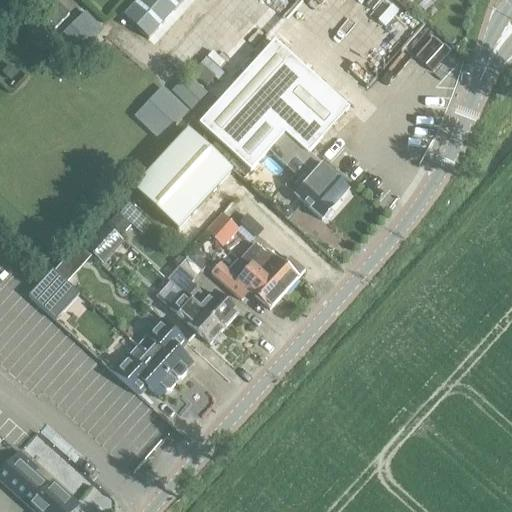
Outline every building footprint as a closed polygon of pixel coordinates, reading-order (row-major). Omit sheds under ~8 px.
[(141,0),(124,19),(148,41),(185,0),(141,0)] [(63,34),(81,52),(105,28),(87,10),(63,34)] [(424,25),(405,46),(441,80),(460,59),(424,25)] [(312,153),(352,108),(278,42),(203,126),(254,171),(289,133),(305,147),(312,153)] [(191,112),(207,94),(187,75),(171,93),(191,112)] [(134,118),(159,141),(161,143),(189,113),(162,88),(134,118)] [(187,132),(132,192),(178,233),(232,173),(187,132)] [(326,165),(312,153),(305,147),(296,156),(317,175),(299,196),(326,220),(328,217),(332,218),(336,212),(336,209),(353,189),(326,165)] [(106,222),(116,231),(126,220),(116,212),(106,222)] [(225,246),(241,229),(223,212),(207,230),(225,246)] [(255,239),(264,228),(249,215),(240,226),(255,239)] [(106,222),(103,226),(86,243),(102,258),(118,240),(113,235),(116,231),(106,222)] [(245,254),(240,259),(251,269),(254,266),(286,293),(288,292),(303,274),(288,261),(283,267),(265,252),(263,254),(253,245),(245,254)] [(221,263),(212,274),(243,301),(251,291),(272,310),(286,293),(254,266),(251,269),(240,259),(239,260),(250,269),(241,280),(221,263)] [(0,340),(38,375),(74,335),(0,269),(0,340)] [(215,294),(205,306),(188,325),(214,348),(241,317),(215,294)] [(167,323),(144,349),(182,384),(185,382),(188,382),(193,376),(192,373),(199,366),(180,350),(187,342),(192,346),(193,345),(167,323)] [(182,385),(144,349),(120,377),(146,399),(147,398),(142,394),(149,386),(167,402),(174,395),(177,394),(182,389),(181,386),(182,385)] [(30,452),(74,493),(89,478),(45,436),(30,452)] [(0,483),(32,511),(70,511),(75,507),(62,494),(58,499),(32,476),(36,472),(19,457),(0,478),(0,483)]
